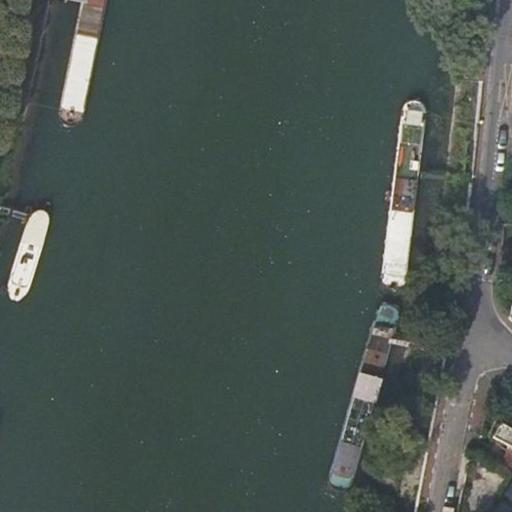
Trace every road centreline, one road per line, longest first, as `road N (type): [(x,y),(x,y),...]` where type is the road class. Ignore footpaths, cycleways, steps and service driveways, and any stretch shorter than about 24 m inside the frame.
road 1 (residential): [(506,0),(479,309)]
road 2 (residential): [(479,309),(436,511)]
